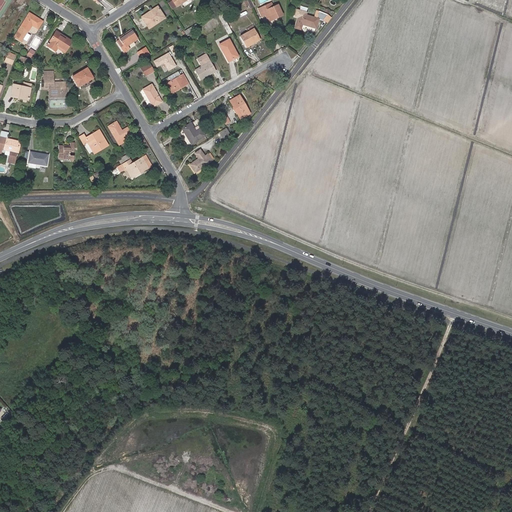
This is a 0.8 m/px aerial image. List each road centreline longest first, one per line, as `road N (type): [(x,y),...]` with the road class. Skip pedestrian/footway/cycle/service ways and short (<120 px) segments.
road 1 (track): [(359,0),(212,195),(309,244),(511,317)]
road 2 (tertiary): [(177,218),(240,231),(511,333)]
road 3 (track): [(366,511),(460,300)]
road 4 (track): [(63,511),(88,477),(104,469),(229,511)]
road 5 (tertiary): [(0,256),(85,224),(177,218)]
road 6 (residential): [(180,199),(0,198)]
road 7 (residential): [(272,61),(148,132)]
road 8 (residential): [(0,115),(70,122),(123,91)]
